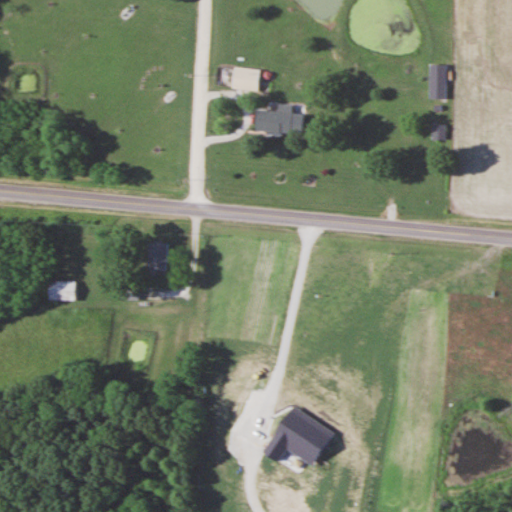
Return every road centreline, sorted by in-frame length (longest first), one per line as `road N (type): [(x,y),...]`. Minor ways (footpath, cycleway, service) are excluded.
road 1 (tertiary): [(511,236),(201,207)]
road 2 (residential): [(201,207),(204,0)]
road 3 (tertiary): [(201,207),(0,189)]
